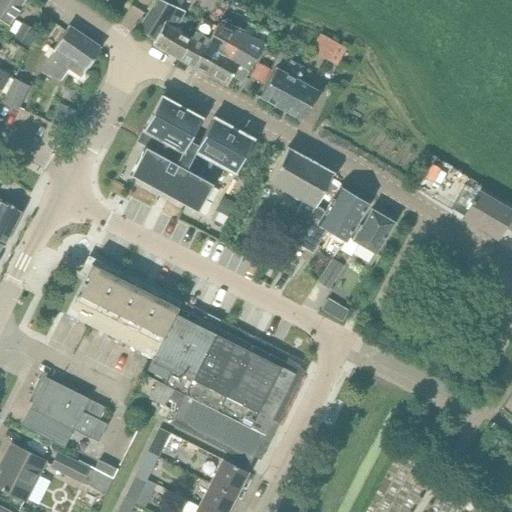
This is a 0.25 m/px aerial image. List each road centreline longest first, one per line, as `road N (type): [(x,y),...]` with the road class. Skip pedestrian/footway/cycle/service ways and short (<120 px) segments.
road 1 (tertiary): [(511,264),(357,167),(137,53)]
road 2 (residential): [(341,340),(59,195)]
road 3 (residential): [(511,431),(341,340)]
road 4 (residential): [(256,511),(341,340)]
road 5 (unclassified): [(71,172),(137,53)]
road 6 (residential): [(0,311),(59,195)]
